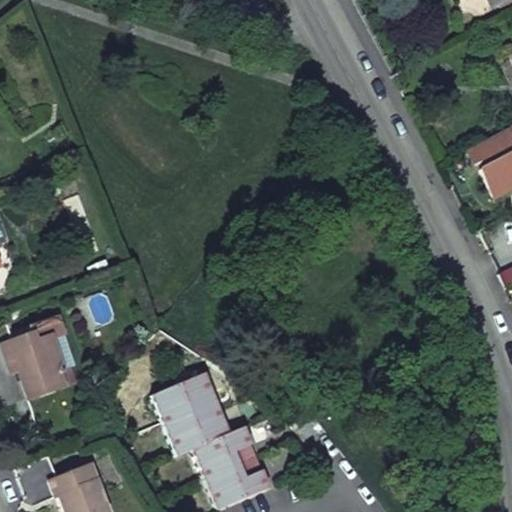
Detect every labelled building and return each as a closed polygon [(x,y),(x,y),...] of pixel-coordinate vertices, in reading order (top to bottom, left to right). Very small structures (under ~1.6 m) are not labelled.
[(493,163),(485,167),(474,172),(488,200),(511,188),(511,125),(474,145),(481,161),(490,156),(493,163)] [(485,167),(493,163),(490,156),(481,161),(485,167)] [(506,286),(511,283),(511,268),(500,274),(506,286)] [(53,321),(23,332),(25,337),(27,336),(29,344),(45,339),(47,345),(60,340),(53,321)] [(47,345),(45,339),(29,344),(27,336),(25,337),(0,345),(0,357),(3,365),(10,363),(13,371),(23,401),(57,389),(53,377),(57,375),(47,345)] [(71,370),(60,340),(47,345),(57,375),(64,373),(71,370)] [(13,371),(10,363),(3,365),(6,374),(13,371)] [(53,377),(57,389),(69,385),(64,373),(57,375),(53,377)] [(211,406),(199,376),(148,397),(161,427),(211,406)] [(161,427),(174,458),(189,452),(224,436),(211,406),(161,427)] [(189,452),(202,481),(252,460),(239,429),(224,436),(189,452)] [(202,481),(215,511),(265,490),(252,460),(202,481)] [(54,496),(59,511),(102,511),(84,467),(45,482),(50,498),(54,496)]
